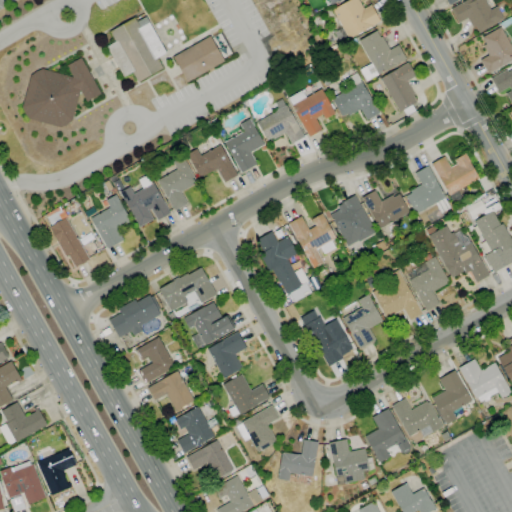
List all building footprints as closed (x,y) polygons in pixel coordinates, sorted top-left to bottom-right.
[(339,41),(334,33),(342,28),(332,10),(349,0),(358,0),(363,9),(371,5),(380,22),(349,40),(347,37),(339,41)] [(479,33),(475,26),(472,28),(467,18),(459,23),(451,9),(467,0),(484,0),(490,10),(496,7),(503,19),(479,33)] [(138,82),(132,72),(123,77),(106,47),(115,42),(109,32),(135,18),(140,28),(149,23),(166,53),(157,58),(163,68),(138,82)] [(511,59),(488,74),(480,60),(489,55),(483,46),(486,44),(482,38),(500,27),(511,48),(511,59)] [(366,81),(359,70),(371,64),(359,41),(377,31),(380,38),(382,37),(389,50),(398,45),(406,60),(366,81)] [(186,83),(172,57),(210,36),(224,62),(186,83)] [(350,48),(347,43),(355,39),(358,44),(350,48)] [(60,128),(28,119),(22,107),(31,76),(42,69),(73,78),(66,66),(80,58),(100,94),(86,102),(80,90),(71,122),(60,128)] [(406,116),(403,110),(399,112),(380,78),(408,62),(416,76),(407,81),(414,95),(413,96),(416,103),(412,105),(415,111),(406,116)] [(511,105),(505,94),(511,91),(509,87),(499,93),(491,79),(506,70),(508,73),(511,70),(511,105)] [(366,121),(360,110),(349,116),(347,114),(341,117),(331,100),(352,88),(347,79),(356,73),(379,113),(366,121)] [(326,86),(323,81),(329,77),(332,82),(326,86)] [(308,137),(291,107),(293,106),(288,99),(302,91),(306,98),(321,90),(329,105),(331,104),(334,108),(332,109),(335,114),(324,119),(322,115),(315,119),(321,130),(308,137)] [(291,144),(285,133),(274,140),(272,137),(266,141),(256,122),(286,106),(295,122),(296,122),(304,137),(291,144)] [(213,127),(210,122),(216,118),(219,124),(213,127)] [(241,174),(223,144),(244,131),(240,124),(249,119),(265,145),(250,153),(257,164),(241,174)] [(225,183),(217,169),(200,179),(186,156),(197,149),(201,157),(220,146),(237,175),(225,183)] [(451,204),(447,196),(448,196),(431,164),(444,157),(450,168),(457,164),(455,160),(465,154),(471,164),(470,164),(479,179),(458,190),(461,195),(459,196),(461,199),(451,204)] [(149,165),(145,158),(151,155),(155,161),(149,165)] [(174,211),(157,181),(177,170),(172,162),(183,157),(196,181),(195,181),(196,184),(181,192),(187,204),(174,211)] [(415,215),(405,196),(411,193),(409,191),(421,184),(415,173),(428,166),(445,197),(444,198),(450,208),(441,214),(435,203),(415,215)] [(139,228),(123,199),(121,200),(117,192),(118,192),(113,183),(110,179),(115,176),(118,180),(119,180),(124,188),(119,191),(120,193),(129,187),(133,194),(153,183),(170,213),(158,220),(151,209),(148,211),(153,220),(139,228)] [(380,230),(362,198),(375,191),(381,202),(392,195),(394,198),(399,195),(409,213),(380,230)] [(347,247),(338,231),(330,215),(343,208),(340,204),(355,195),(376,232),(359,242),(358,241),(347,247)] [(106,250),(89,219),(110,207),(107,201),(118,196),(131,221),(116,229),(123,241),(106,250)] [(72,211),(69,206),(75,203),(78,207),(72,211)] [(511,262),(494,272),(490,265),(489,266),(484,258),(486,257),(485,256),(491,252),(474,221),(492,211),(500,225),(502,224),(511,241),(511,246),(510,248),(511,251),(511,262)] [(75,268),(68,255),(67,256),(61,245),(59,246),(56,241),(57,240),(50,227),(52,226),(47,217),(57,212),(61,220),(67,217),(90,259),(75,268)] [(313,269),(288,225),(301,217),(308,230),(315,226),(312,220),(322,214),(336,239),(330,242),(332,245),(336,243),(338,248),(323,256),(321,252),(324,251),(321,247),(316,250),(323,263),(313,269)] [(476,282),(470,271),(465,274),(463,271),(452,278),(428,237),(429,236),(426,230),(434,225),(438,231),(445,227),(450,235),(453,234),(461,248),(470,243),(489,275),(476,282)] [(294,302),(289,293),(287,295),(280,282),(279,283),(272,270),(268,272),(259,256),(263,253),(256,241),(271,232),(277,243),(287,238),(297,255),(287,260),(294,272),(301,268),(309,282),(301,286),(307,295),(294,302)] [(426,311),(409,281),(410,281),(406,273),(426,262),(424,257),(430,253),(433,258),(434,257),(448,281),(446,282),(447,284),(432,292),(439,304),(426,311)] [(170,312),(158,290),(173,282),(173,280),(178,277),(179,278),(187,274),(188,275),(201,268),(208,281),(209,280),(217,295),(200,304),(194,292),(184,297),(187,303),(170,312)] [(409,320),(403,309),(386,319),(371,293),(382,287),(386,294),(395,289),(387,276),(398,270),(422,313),(409,320)] [(120,337),(109,319),(121,313),(118,309),(135,299),(137,302),(149,295),(151,297),(152,296),(159,309),(158,310),(160,314),(140,326),(142,331),(133,336),(131,331),(120,337)] [(360,349),(342,320),(361,308),(357,301),(368,295),(382,320),(368,329),(375,340),(360,349)] [(197,348),(191,336),(197,333),(194,326),(188,329),(182,319),(213,302),(221,317),(212,322),(213,323),(228,315),(236,329),(205,346),(204,344),(197,348)] [(326,369),(303,326),(305,325),(301,317),(314,310),(318,318),(320,317),(329,335),(331,334),(329,329),(336,325),(338,329),(341,328),(350,346),(339,352),(343,360),(326,369)] [(223,380),(207,350),(237,332),(246,348),(235,354),(243,369),(223,380)] [(144,383),(138,372),(139,371),(138,370),(152,362),(148,356),(144,358),(139,348),(159,337),(175,367),(146,383),(146,382),(144,383)] [(511,380),(509,382),(496,358),(509,351),(507,347),(511,345),(508,340),(511,337),(511,380)] [(0,342),(1,342),(9,357),(0,362),(0,342)] [(481,405),(477,398),(475,400),(458,369),(474,360),(480,371),(494,363),(510,392),(500,398),(499,395),(481,405)] [(0,407),(0,367),(11,361),(22,380),(19,382),(17,379),(10,383),(10,384),(6,387),(13,400),(0,407)] [(175,411),(166,394),(154,401),(147,388),(159,381),(178,370),(194,400),(186,404),(187,406),(183,408),(182,407),(175,411)] [(446,426),(431,399),(445,391),(441,383),(440,384),(438,380),(454,371),(471,401),(452,412),(456,420),(446,426)] [(239,416),(238,413),(231,417),(227,410),(234,406),(222,386),(232,380),(231,377),(236,374),(238,377),(241,375),(251,391),(262,385),(269,398),(239,416)] [(409,438),(391,406),(404,399),(411,410),(426,401),(427,404),(428,403),(442,428),(433,434),(432,432),(423,437),(420,432),(409,438)] [(9,446),(0,429),(0,427),(6,423),(5,423),(7,422),(1,411),(17,402),(26,417),(35,411),(33,408),(36,406),(47,425),(16,442),(9,446)] [(258,451),(251,438),(245,441),(236,427),(242,423),(259,413),(271,405),(279,418),(267,425),(276,440),(258,451)] [(184,453),(177,440),(188,434),(185,427),(180,429),(175,419),(184,414),(198,406),(207,422),(214,418),(218,424),(210,428),(214,436),(195,446),(196,447),(184,453)] [(379,464),(364,437),(378,428),(372,418),(388,409),(410,447),(401,453),(396,444),(385,450),(389,458),(379,464)] [(288,482),(277,480),(281,452),(300,455),(303,439),(318,442),(312,477),(289,473),(288,482)] [(336,485),(335,479),(336,479),(328,444),(347,439),(349,452),(364,449),(368,471),(362,472),(364,480),(336,485)] [(217,478),(210,465),(207,466),(205,463),(194,470),(187,457),(202,448),(217,440),(233,469),(217,478)] [(52,496),(37,463),(69,448),(76,465),(62,471),(67,484),(69,483),(71,487),(52,496)] [(9,499),(1,477),(0,474),(0,470),(10,467),(11,468),(29,461),(30,465),(33,464),(46,497),(27,504),(23,493),(9,499)] [(241,511),(216,511),(218,510),(217,509),(230,501),(226,495),(219,499),(214,489),(237,476),(247,493),(256,488),(263,500),(254,505),(253,505),(241,511)] [(371,485),(368,480),(374,476),(377,481),(371,485)] [(363,490),(360,485),(365,482),(368,486),(363,490)] [(415,511),(400,511),(390,493),(406,484),(411,494),(423,487),(430,500),(432,499),(435,506),(434,506),(435,509),(429,511),(420,511),(419,510),(415,511)] [(358,511),(357,510),(374,501),(379,511),(358,511)]
